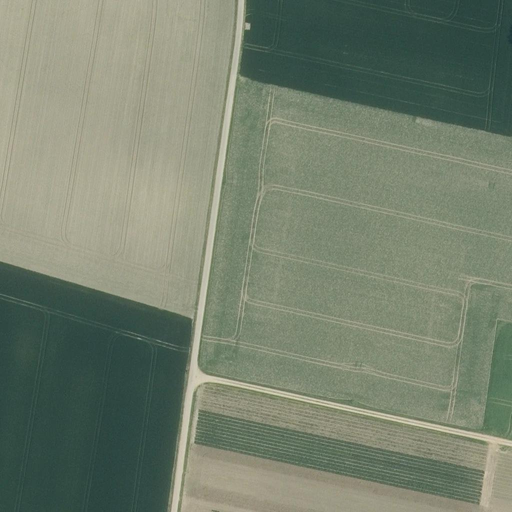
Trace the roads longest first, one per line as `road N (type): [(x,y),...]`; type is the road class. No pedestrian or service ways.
road 1 (unclassified): [(173,511),(234,0)]
road 2 (track): [(191,375),(511,442)]
